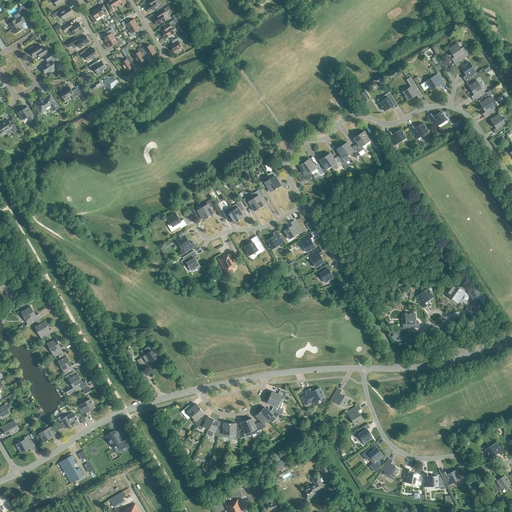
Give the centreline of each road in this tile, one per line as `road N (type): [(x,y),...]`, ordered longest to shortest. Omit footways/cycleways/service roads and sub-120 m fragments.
road 1 (residential): [(303,205),(283,167),(292,143),(325,135),(353,113),(387,121),(425,104),(450,106)]
road 2 (residential): [(362,368),(378,429),(405,455),(456,457),(471,471),(511,460)]
road 3 (residential): [(130,0),(164,55),(124,80),(76,4)]
road 4 (residential): [(400,367),(303,205)]
road 5 (unclassified): [(115,416),(52,309)]
road 6 (residential): [(303,205),(260,227),(207,238),(195,223)]
